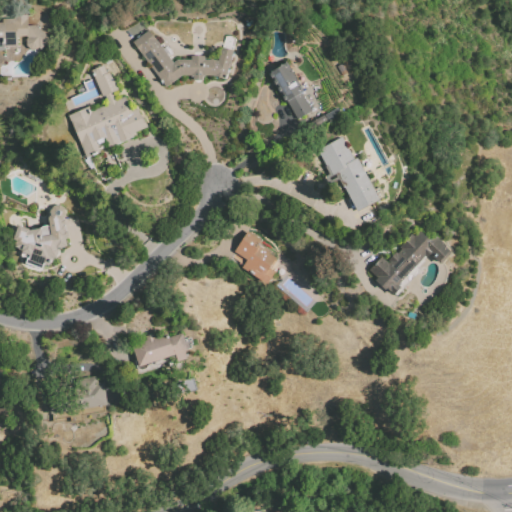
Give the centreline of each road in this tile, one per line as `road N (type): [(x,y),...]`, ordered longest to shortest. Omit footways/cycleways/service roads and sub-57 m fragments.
road 1 (tertiary): [(166,511),(235,470),(278,455),(345,450),(503,493)]
road 2 (residential): [(216,182),(197,217),(94,310),(28,325),(0,318)]
